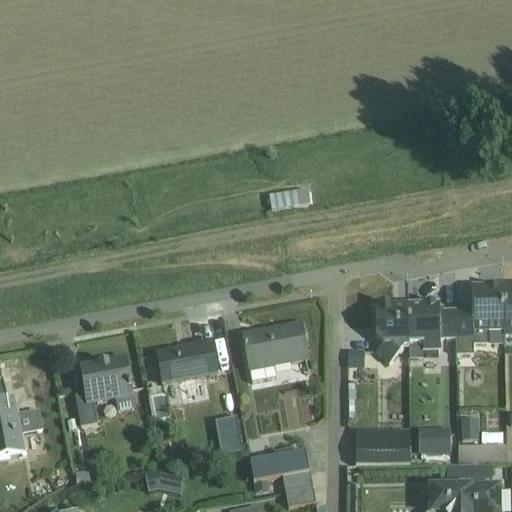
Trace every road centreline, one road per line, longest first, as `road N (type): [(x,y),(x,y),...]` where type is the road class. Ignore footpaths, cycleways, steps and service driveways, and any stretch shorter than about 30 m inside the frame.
road 1 (residential): [(511,256),(402,276),(394,265),(0,339)]
road 2 (track): [(0,288),(511,192)]
